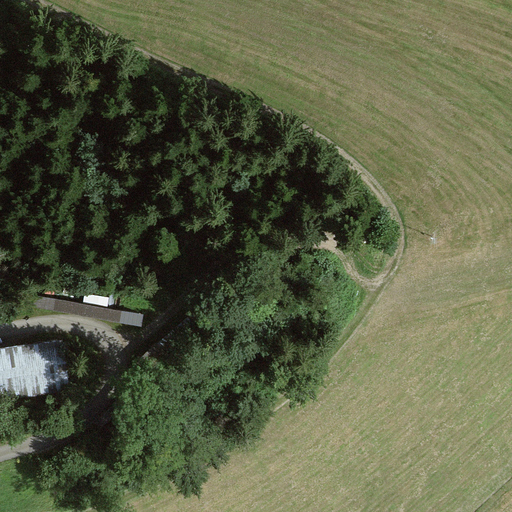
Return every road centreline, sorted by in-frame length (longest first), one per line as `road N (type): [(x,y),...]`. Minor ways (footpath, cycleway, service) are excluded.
road 1 (track): [(115,360),(255,242),(312,236),(330,243),(363,279),(375,280),(393,254),(394,223),(364,175),(332,146),(35,0)]
road 2 (track): [(86,511),(184,464),(292,390),(348,330),(375,280)]
